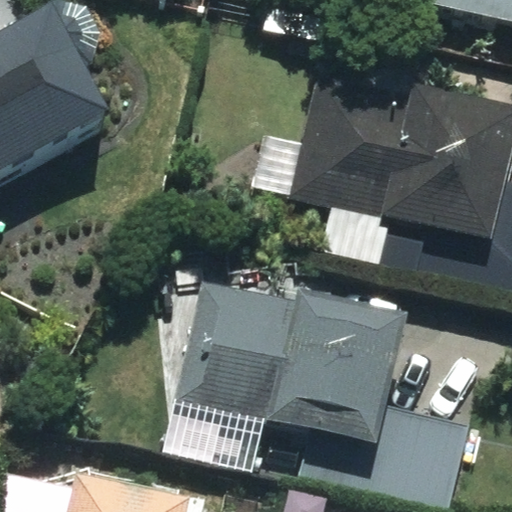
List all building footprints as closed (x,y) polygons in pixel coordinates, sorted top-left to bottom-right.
[(511,0),(371,0),(371,3),(511,36),(511,0)] [(0,184),(109,127),(77,69),(95,59),(98,33),(82,7),(63,4),(0,34),(0,184)] [(306,157),(260,145),(245,204),(293,217),(285,246),(511,304),(511,188),(511,187),(511,125),(327,78),(306,157)] [(292,315),(203,295),(176,414),(312,445),(301,491),(391,511),(449,511),(467,437),(386,419),(407,330),(294,305),(292,315)] [(139,511),(76,496),(72,511),(139,511)]
